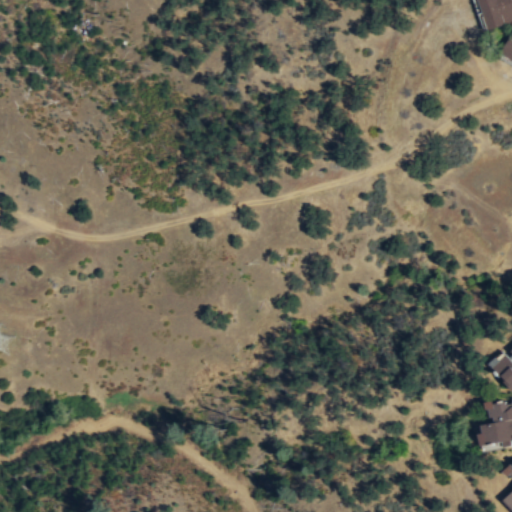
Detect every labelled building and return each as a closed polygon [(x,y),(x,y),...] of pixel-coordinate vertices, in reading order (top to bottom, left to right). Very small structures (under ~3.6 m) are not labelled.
[(511,19),(511,0),(477,0),(487,28),(496,25),(511,19)] [(511,30),(504,44),(501,52),(511,58),(511,30)] [(511,387),(511,354),(509,358),(503,354),(490,372),(511,387)] [(511,401),(487,403),(489,425),(478,425),(480,449),(511,446),(511,401)] [(510,511),(511,511),(511,461),(501,472),(511,484),(497,498),(510,511)]
